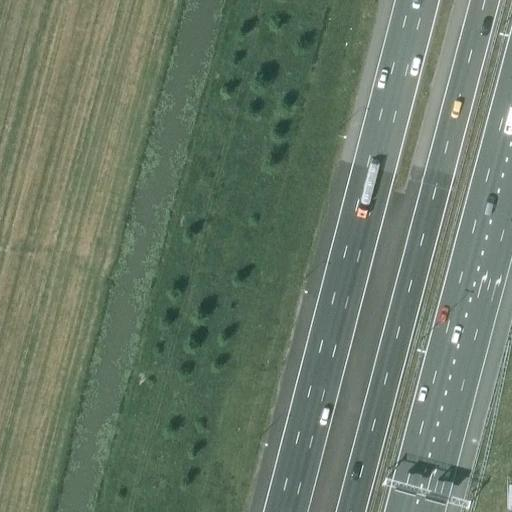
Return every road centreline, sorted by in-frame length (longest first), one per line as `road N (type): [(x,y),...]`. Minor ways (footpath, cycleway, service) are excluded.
road 1 (motorway): [(485,0),(350,511)]
road 2 (motorway): [(416,0),(287,511)]
road 3 (motorway): [(415,511),(511,143)]
